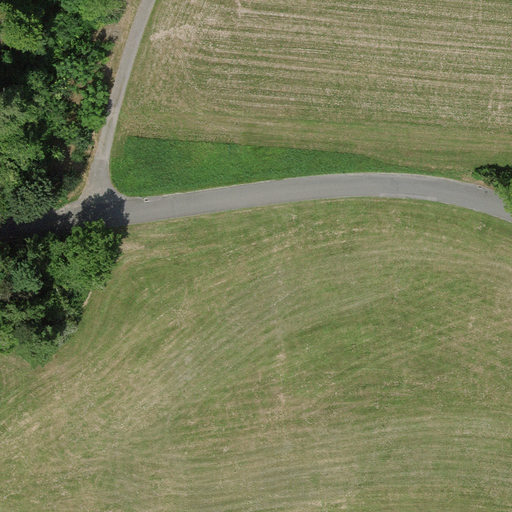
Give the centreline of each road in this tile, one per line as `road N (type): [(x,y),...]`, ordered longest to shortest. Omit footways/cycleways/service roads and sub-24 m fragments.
road 1 (residential): [(0,234),(376,184),(511,213)]
road 2 (track): [(96,221),(109,126),(152,0)]
